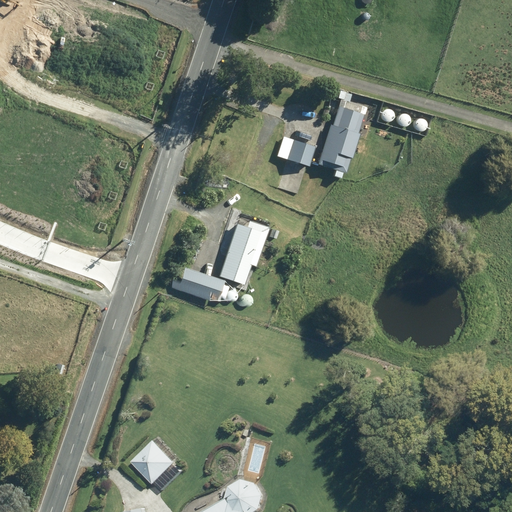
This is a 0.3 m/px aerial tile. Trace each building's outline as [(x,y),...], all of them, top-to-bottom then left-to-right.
[(334,104),(316,166),(347,175),(365,113),(334,104)] [(431,149),(435,149),(436,129),(422,129),(422,152),(431,153),(431,149)] [(316,147),(294,140),(287,159),(309,166),(316,147)] [(217,181),(233,183),(234,173),(218,171),(217,181)] [(236,216),(215,275),(246,285),(268,227),(236,216)] [(183,265),(175,288),(216,301),(224,279),(217,276),(183,265)] [(161,433),(133,460),(163,492),(184,471),(176,463),(182,456),(161,433)] [(228,499),(203,511),(254,511),(256,511),(263,507),(266,499),(263,489),(257,481),(246,479),(239,482),(231,488),(228,499)]
